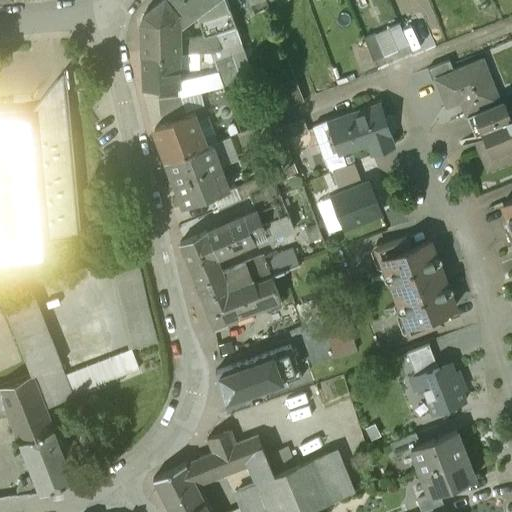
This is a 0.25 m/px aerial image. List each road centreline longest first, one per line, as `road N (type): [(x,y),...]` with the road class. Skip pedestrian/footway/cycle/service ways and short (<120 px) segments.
road 1 (residential): [(115,491),(167,442),(186,402),(189,367),(103,14)]
road 2 (residential): [(511,460),(482,261),(459,214),(432,183),(388,74)]
road 3 (residential): [(388,74),(510,26)]
